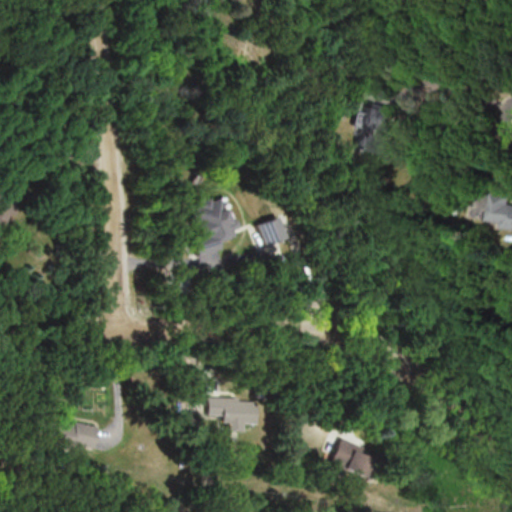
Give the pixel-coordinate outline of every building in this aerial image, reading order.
[(350,149),(376,155),(385,121),(395,123),(398,110),(363,101),(350,149)] [(13,195),(0,190),(0,230),(1,231),(13,195)] [(488,220),(504,222),(503,227),(511,228),(511,204),(510,204),(511,195),(492,193),(488,220)] [(185,206),(194,233),(186,235),(193,256),(215,248),(211,238),(233,231),(229,217),(222,219),(214,196),(185,206)] [(254,222),(259,241),(281,236),(276,216),(254,222)] [(238,430),(239,423),(253,423),(253,398),(204,398),(204,414),(218,414),(218,422),(224,422),(223,430),(238,430)] [(93,427),(53,418),(50,432),(38,429),(36,439),(67,446),(67,443),(88,448),(93,427)] [(323,466),(358,478),(368,448),(333,436),(323,466)]
